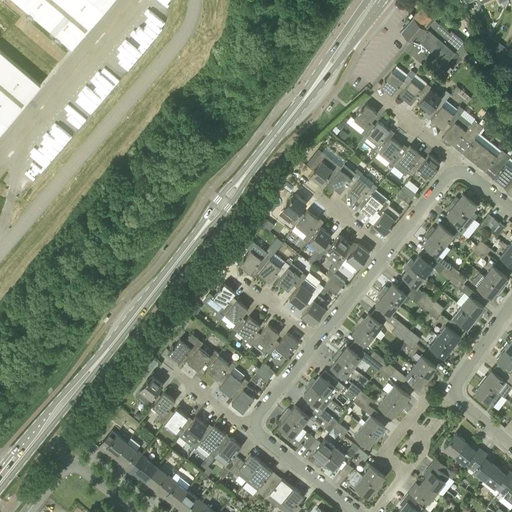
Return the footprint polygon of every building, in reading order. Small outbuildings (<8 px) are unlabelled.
[(0,0),(0,132),(41,84),(0,49),(0,0),(16,0),(72,47),(112,0),(0,0)] [(413,15),(414,15),(455,51),(461,56),(468,48),(461,43),(463,41),(451,31),(450,32),(433,18),(435,16),(422,5),(413,15)] [(445,62),(455,51),(414,15),(401,30),(412,39),(408,43),(410,45),(427,59),(438,69),(444,61),(445,62)] [(489,24),(482,27),(484,33),(492,29),(489,24)] [(422,64),(427,59),(410,45),(405,50),(422,64)] [(399,86),(403,89),(415,73),(411,70),(403,80),(392,71),(381,85),(392,94),(399,86)] [(422,98),(431,86),(427,82),(422,88),(411,79),(415,74),(415,73),(403,89),(400,93),(411,102),(417,95),(422,98)] [(435,105),(439,108),(451,93),(446,90),(441,96),(430,87),(431,86),(422,98),(419,102),(430,111),(435,105)] [(451,94),(451,93),(439,108),(431,118),(443,127),(447,121),(452,125),(460,114),(456,110),(454,113),(443,104),(451,94)] [(366,127),(361,133),(366,136),(367,135),(375,125),(370,121),(377,113),(365,104),(354,118),(366,127)] [(462,135),(466,139),(479,123),(474,119),(471,123),(460,114),(452,125),(444,135),(455,144),(462,135)] [(371,152),(376,156),(379,151),(387,141),(383,138),(389,129),(378,120),(375,125),(367,135),(378,144),(371,152)] [(463,151),(475,160),(486,146),(475,137),(483,126),(479,123),(466,139),(470,142),(463,151)] [(387,141),(379,151),(391,160),(388,163),(393,167),(394,165),(402,155),(398,152),(402,146),(391,137),(387,141)] [(412,175),(417,168),(421,164),(416,160),(421,154),(410,145),(402,155),(394,165),(405,174),(407,171),(412,175)] [(497,164),(506,153),(501,149),(497,155),(486,146),(475,160),(486,169),(493,160),(497,164)] [(332,178),(342,167),(337,163),(337,164),(326,155),(326,154),(322,151),(310,167),(314,170),(310,174),(322,183),(328,175),(332,178)] [(494,176),(505,185),(511,177),(511,166),(506,162),(511,156),(506,153),(497,164),(501,167),(494,176)] [(417,168),(429,177),(440,162),(429,154),(421,164),(417,168)] [(347,183),(351,187),(359,177),(361,175),(356,171),(352,177),(341,168),(342,167),(332,178),(329,182),(340,191),(341,191),(347,183)] [(371,185),(359,177),(351,187),(348,191),(360,200),(364,194),(368,198),(377,186),(373,182),(371,185)] [(405,184),(401,189),(412,198),(416,193),(405,184)] [(377,186),(368,198),(361,207),(372,216),(376,211),(381,214),(389,204),(390,203),(385,199),(383,202),(372,193),(378,186),(377,186)] [(408,203),(412,198),(401,189),(397,194),(408,203)] [(456,195),(452,200),(475,219),(478,214),(473,210),(478,204),(463,192),(459,198),(456,195)] [(295,225),(304,214),(300,210),(307,202),(295,193),(284,208),(295,216),(291,222),(295,225)] [(452,216),(448,221),(463,233),(475,219),(452,200),(448,205),(451,208),(447,213),(452,216)] [(384,233),(396,218),(400,213),(389,204),(381,214),(373,224),(384,233)] [(308,242),(309,240),(317,230),(312,227),(319,218),(307,209),(304,214),(295,225),(292,229),(308,242)] [(489,213),(481,223),(489,230),(494,224),(491,222),(494,218),(494,217),(489,213)] [(491,222),(494,224),(497,226),(500,222),(494,218),(491,222)] [(448,221),(444,226),(439,222),(435,228),(433,225),(428,231),(446,245),(454,234),(457,236),(460,232),(463,234),(463,233),(448,221)] [(497,226),(494,224),(489,230),(497,236),(505,226),(500,222),(497,226)] [(314,266),(324,254),(331,244),(327,241),(331,235),(320,226),(317,230),(309,240),(320,249),(318,252),(316,250),(308,261),(314,266)] [(439,263),(443,267),(447,262),(438,254),(446,245),(428,231),(424,236),(427,238),(423,243),(428,247),(425,252),(439,263)] [(330,278),(347,257),(350,253),(346,249),(350,243),(339,234),(331,244),(324,254),(335,262),(325,275),(330,278)] [(481,240),(477,245),(487,253),(491,248),(481,240)] [(350,253),(347,257),(358,266),(369,252),(358,243),(350,253)] [(487,253),(477,245),(473,250),(483,258),(487,253)] [(511,248),(508,245),(500,256),(511,264),(511,248)] [(257,264),(262,267),(274,252),(269,248),(266,252),(261,249),(257,253),(251,248),(240,263),(251,272),(257,264)] [(274,252),(262,267),(258,272),(270,281),(277,272),(281,275),(290,264),(285,261),(274,252)] [(433,266),(435,268),(440,272),(443,267),(439,263),(425,252),(421,256),(419,255),(414,260),(412,258),(408,263),(425,276),(433,266)] [(293,283),(298,286),(305,278),(307,275),(302,272),(303,271),(292,262),(290,264),(281,275),(277,280),(289,289),(293,283)] [(450,272),(454,275),(458,270),(448,262),(447,262),(443,267),(450,272)] [(413,291),(417,287),(425,276),(408,263),(404,268),(406,270),(403,275),(405,277),(401,282),(413,291)] [(493,265),(485,275),(502,289),(506,284),(503,282),(507,276),(493,265)] [(458,270),(454,275),(464,283),(468,278),(458,270)] [(335,274),(331,278),(341,287),(345,282),(335,274)] [(454,275),(450,280),(460,288),(464,283),(454,275)] [(498,294),(502,289),(485,275),(477,286),(491,297),(495,292),(498,294)] [(306,300),(310,303),(313,299),(314,299),(324,286),(319,282),(316,286),(305,278),(298,286),(290,297),(301,306),(306,300)] [(341,287),(331,278),(323,288),(327,291),(328,289),(335,294),(341,287)] [(386,285),(381,290),(399,304),(407,294),(409,296),(413,291),(401,282),(397,286),(392,282),(388,287),(386,285)] [(224,315),(226,313),(225,313),(234,303),(229,300),(236,291),(224,283),(213,297),(224,306),(220,312),(224,315)] [(376,303),(378,304),(374,309),(387,319),(391,314),(399,304),(381,290),(377,295),(380,297),(376,303)] [(430,305),(420,297),(413,291),(409,296),(426,310),(430,305)] [(424,292),(420,297),(430,305),(434,300),(424,292)] [(469,295),(461,305),(478,319),(482,314),(479,311),(484,306),(469,295)] [(225,313),(226,313),(237,322),(233,327),(237,331),(238,330),(246,320),(242,316),(248,308),(237,299),(234,303),(225,313)] [(313,299),(310,303),(302,313),(313,322),(325,307),(314,299),(313,299)] [(436,318),(440,313),(430,305),(426,310),(436,318)] [(475,324),(478,319),(461,305),(453,315),(450,320),(462,330),(466,325),(468,327),(472,322),(475,324)] [(361,315),(357,320),(375,334),(383,324),(387,319),(374,309),(371,314),(368,312),(364,317),(361,315)] [(238,330),(249,338),(247,341),(252,345),(253,343),(260,334),(256,330),(261,324),(249,315),(246,320),(238,330)] [(375,334),(357,320),(353,326),(356,328),(352,333),(357,337),(353,342),(354,342),(363,349),(367,344),(367,345),(375,334)] [(396,327),(407,335),(411,330),(400,321),(396,327)] [(253,343),(265,352),(266,350),(271,354),(272,352),(276,347),(280,342),(275,338),(280,333),(268,324),(260,334),(253,343)] [(445,325),(438,335),(455,349),(459,344),(456,342),(460,336),(445,325)] [(392,331),(403,340),(407,335),(396,327),(392,331)] [(411,330),(407,335),(416,343),(420,337),(411,330)] [(287,332),(280,342),(276,347),(272,352),(272,353),(273,355),(275,357),(277,357),(279,357),(283,352),(287,356),(299,341),(287,332)] [(185,355),(190,359),(200,346),(203,342),(192,333),(185,342),(180,338),(169,352),(181,361),(185,355)] [(407,335),(403,340),(412,347),(416,343),(407,335)] [(455,349),(438,335),(430,345),(444,357),(448,351),(451,354),(455,349)] [(372,357),(370,355),(363,349),(354,342),(350,347),(347,345),(343,350),(340,348),(336,353),(354,367),(361,357),(368,363),(368,362),(372,357)] [(208,359),(212,363),(218,355),(220,353),(215,350),(211,355),(200,346),(190,359),(188,360),(200,369),(208,359)] [(511,353),(505,348),(497,359),(511,370),(511,376),(511,378),(511,377),(511,353)] [(372,357),(383,366),(387,360),(374,350),(370,355),(372,357)] [(346,377),(354,367),(336,353),(332,358),(335,360),(331,365),(346,377)] [(227,376),(231,371),(236,364),(232,361),(230,364),(218,355),(212,363),(207,369),(218,378),(223,372),(227,376)] [(421,355),(413,364),(431,378),(435,374),(432,372),(436,366),(421,355)] [(368,362),(379,370),(383,366),(372,357),(368,362)] [(151,368),(156,360),(153,358),(147,366),(151,368)] [(396,368),(387,360),(383,366),(392,373),(396,368)] [(275,371),(264,362),(260,367),(271,376),(275,371)] [(413,364),(405,375),(408,377),(420,387),(424,381),(427,384),(431,378),(413,364)] [(379,370),(388,378),(392,373),(383,366),(379,370)] [(260,367),(256,372),(267,381),(271,376),(260,367)] [(508,382),(493,370),(492,369),(484,380),(502,394),(502,395),(503,396),(511,385),(511,377),(511,378),(508,382)] [(235,389),(239,392),(240,392),(249,381),(244,377),(242,380),(231,371),(227,376),(219,386),(231,394),(235,389)] [(313,376),(309,382),(327,395),(335,385),(320,373),(316,378),(313,376)] [(152,407),(153,406),(161,395),(156,392),(163,383),(151,374),(140,389),(147,395),(151,398),(147,404),(152,407)] [(502,394),(484,380),(475,391),(489,402),(493,405),(502,395),(502,394)] [(249,381),(240,392),(239,392),(232,402),(243,411),(255,396),(250,393),(253,389),(247,384),(249,381)] [(307,404),(306,405),(329,423),(333,417),(323,410),(332,399),(327,395),(309,382),(305,386),(308,389),(304,394),(310,399),(306,404),(307,404)] [(352,383),(348,387),(359,396),(362,391),(352,383)] [(409,395),(394,383),(386,393),(404,407),(408,402),(405,400),(409,395)] [(344,393),(355,401),(359,396),(348,387),(344,393)] [(164,391),(161,395),(153,406),(163,414),(160,419),(165,422),(173,412),(169,408),(175,400),(164,391)] [(362,391),(359,396),(368,403),(372,398),(362,391)] [(386,393),(378,404),(393,415),(397,410),(400,412),(404,407),(386,393)] [(355,401),(364,408),(368,403),(359,396),(355,401)] [(325,427),(329,423),(306,405),(302,410),(296,405),(291,410),(288,408),(285,413),(301,426),(309,417),(314,421),(315,420),(325,428),(325,427)] [(179,437),(180,435),(184,430),(188,425),(184,422),(188,416),(177,407),(173,412),(165,422),(176,431),(174,433),(179,437)] [(294,436),(301,426),(285,413),(281,418),(283,420),(279,425),(294,436)] [(358,421),(362,424),(380,438),(384,433),(381,430),(385,425),(370,414),(365,420),(361,417),(358,421)] [(188,425),(184,430),(195,439),(193,442),(198,445),(203,438),(207,433),(203,430),(207,425),(195,415),(188,425)] [(334,426),(334,427),(338,422),(333,417),(329,423),(325,427),(330,431),(334,426)] [(348,429),(338,422),(334,427),(344,434),(348,429)] [(231,437),(230,436),(225,442),(221,439),(226,433),(214,424),(207,433),(203,438),(214,447),(210,453),(215,456),(231,437)] [(380,438),(362,424),(354,434),(369,446),(373,440),(376,443),(380,438)] [(111,429),(99,446),(98,447),(109,455),(111,452),(116,456),(127,441),(111,429)] [(454,455),(466,441),(455,432),(444,447),(454,455)] [(308,448),(309,447),(316,438),(311,434),(303,444),(308,448)] [(230,468),(231,469),(240,457),(235,454),(241,445),(231,437),(215,456),(226,464),(219,474),(223,477),(230,468)] [(317,459),(322,463),(335,446),(325,438),(322,442),(316,438),(309,447),(314,451),(313,452),(319,457),(317,459)] [(129,471),(142,453),(127,441),(116,456),(121,460),(119,463),(129,471)] [(454,455),(469,467),(483,450),(473,441),(471,444),(466,441),(454,455)] [(351,457),(355,452),(359,447),(354,443),(346,453),(351,457)] [(334,468),(345,454),(335,446),(322,463),(326,467),(329,464),(334,468)] [(359,447),(355,452),(365,460),(369,455),(359,447)] [(473,471),(484,479),(496,464),(491,460),(493,457),(483,450),(469,467),(473,471)] [(244,461),(240,457),(231,469),(235,472),(236,471),(247,480),(262,461),(250,452),(244,461)] [(142,453),(129,471),(139,479),(141,476),(146,479),(157,465),(142,453)] [(432,462),(443,470),(446,466),(446,465),(436,457),(432,462)] [(257,490),(262,494),(277,474),(262,461),(247,480),(258,489),(257,490)] [(352,466),(347,462),(339,472),(344,476),(352,466)] [(450,476),(443,470),(432,462),(427,468),(430,470),(423,479),(438,491),(450,476)] [(363,475),(380,488),(383,483),(381,481),(385,476),(371,464),(363,475)] [(495,488),(495,487),(499,491),(511,475),(511,472),(503,465),(501,468),(496,464),(484,479),(495,488)] [(148,486),(158,494),(172,477),(157,465),(146,479),(151,483),(148,486)] [(446,466),(443,470),(450,476),(452,478),(456,473),(446,466)] [(356,482),(362,474),(357,471),(352,478),(356,482)] [(278,505),(293,486),(277,474),(262,494),(266,497),(271,492),(281,500),(278,505)] [(380,488),(363,475),(355,485),(369,496),(373,491),(376,493),(380,488)] [(511,475),(499,491),(511,500),(511,475)] [(172,499),(176,503),(187,489),(172,477),(158,494),(169,503),(172,499)] [(426,506),(438,491),(423,479),(419,484),(416,482),(408,492),(426,506)] [(297,511),(301,507),(297,503),(304,495),(293,486),(278,505),(286,511),(297,511)] [(180,511),(192,511),(202,501),(187,489),(176,503),(181,507),(178,510),(180,511)] [(407,501),(400,509),(403,511),(421,511),(426,506),(408,492),(403,499),(407,501)] [(216,511),(202,501),(192,511),(216,511)]
